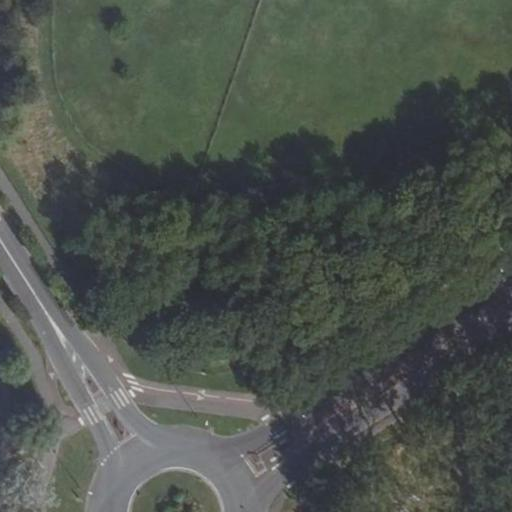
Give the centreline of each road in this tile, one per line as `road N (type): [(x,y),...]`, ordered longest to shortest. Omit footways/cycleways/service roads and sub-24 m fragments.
road 1 (secondary): [(511,274),(282,421),(212,455)]
road 2 (secondary): [(249,511),(283,476),(511,329)]
road 3 (tertiary): [(137,459),(0,241)]
